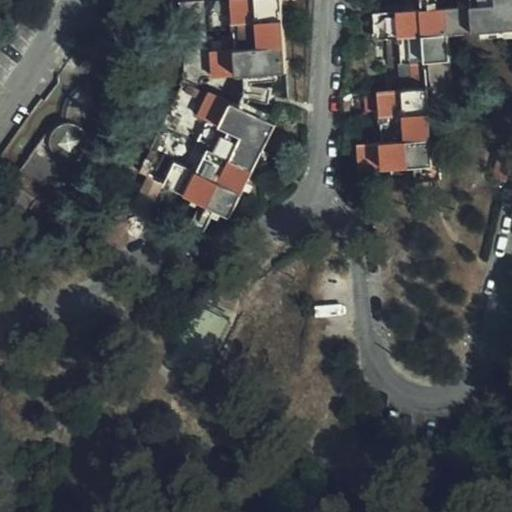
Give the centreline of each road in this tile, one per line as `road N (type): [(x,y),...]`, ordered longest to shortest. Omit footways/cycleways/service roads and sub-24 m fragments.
road 1 (residential): [(334,188),(374,355),(385,379),(405,394),(453,398),(492,361),(511,249)]
road 2 (residential): [(0,319),(90,283),(223,246),(334,188)]
road 3 (residential): [(334,188),(324,96),(328,0)]
road 4 (residential): [(0,115),(69,0)]
